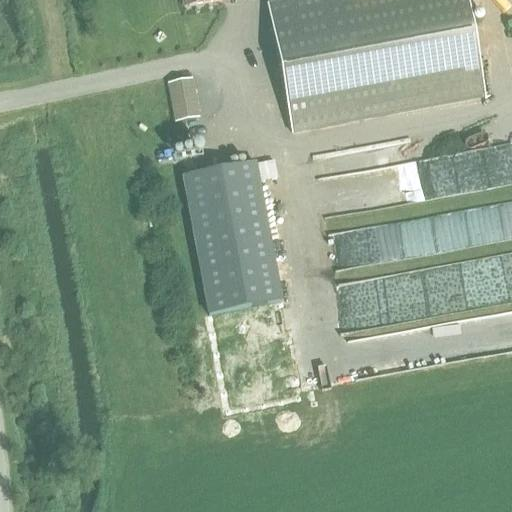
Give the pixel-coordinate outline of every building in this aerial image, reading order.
[(186,0),(187,8),(221,3),(220,0),(186,0)] [(307,0),(267,8),(291,136),(483,99),(464,0),(307,0)] [(167,87),(174,125),(198,121),(191,82),(167,87)] [(272,164),(254,167),(255,173),(257,185),(275,181),(272,164)] [(254,167),(254,165),(181,179),(208,318),(280,304),(257,185),(255,173),(254,167)] [(6,337),(0,338),(0,360),(10,358),(6,337)]
